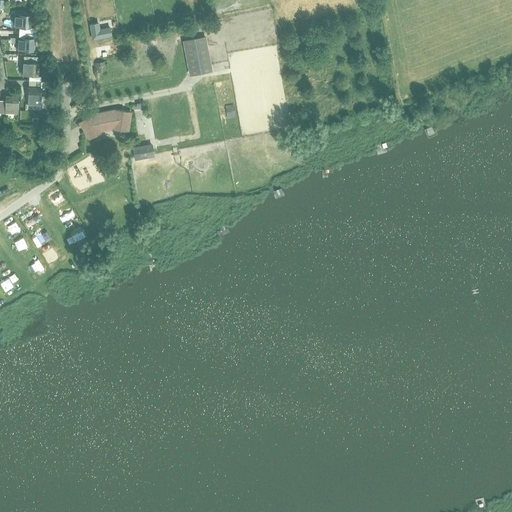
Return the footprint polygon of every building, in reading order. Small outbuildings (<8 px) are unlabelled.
[(14,13),(14,26),(20,26),(31,27),(31,21),(31,19),(31,15),(31,14),(14,13)] [(96,23),(90,24),(93,39),(111,36),(109,27),(97,29),(96,23)] [(17,37),(17,50),(33,50),(34,38),(19,37),(17,37)] [(206,37),(185,41),(191,74),(212,70),(206,37)] [(92,48),(93,55),(107,53),(106,45),(92,48)] [(25,55),(25,62),(22,62),(21,74),(30,75),(38,75),(39,75),(39,62),(39,55),(25,55)] [(105,61),(95,63),(97,72),(107,71),(105,61)] [(42,81),(42,88),(29,87),(28,104),(41,104),(41,95),(47,96),(44,81),(42,81)] [(186,89),(150,97),(159,136),(194,129),(186,89)] [(6,96),(6,113),(18,113),(19,96),(6,96)] [(233,105),(226,106),(227,118),(235,117),(233,105)] [(94,115),(80,123),(90,139),(103,131),(113,129),(129,131),(131,113),(115,111),(94,115)] [(151,145),(133,148),(135,158),(153,156),(151,145)] [(52,187),(45,193),(53,201),(60,195),(52,187)] [(52,220),(54,223),(73,214),(68,205),(55,212),(58,217),(52,220)] [(22,225),(31,221),(27,213),(18,217),(22,225)] [(81,230),(75,233),(80,241),(86,237),(81,230)] [(14,248),(28,243),(26,236),(12,240),(14,248)] [(47,256),(53,252),(49,246),(44,250),(47,256)] [(44,266),(36,264),(32,276),(40,279),(44,266)] [(0,277),(0,285),(6,292),(11,286),(2,276),(0,277)]
